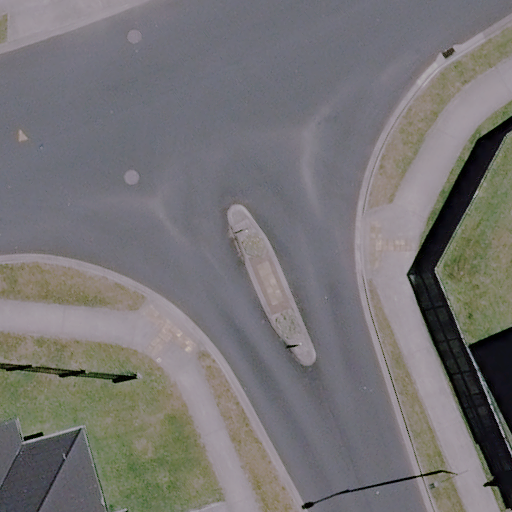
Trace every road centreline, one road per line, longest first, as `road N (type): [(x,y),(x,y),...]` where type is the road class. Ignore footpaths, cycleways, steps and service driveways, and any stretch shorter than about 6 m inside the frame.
road 1 (residential): [(191,109),(358,511)]
road 2 (tertiary): [(191,109),(358,0)]
road 3 (tertiary): [(0,163),(191,109)]
road 4 (residential): [(91,0),(191,109)]
